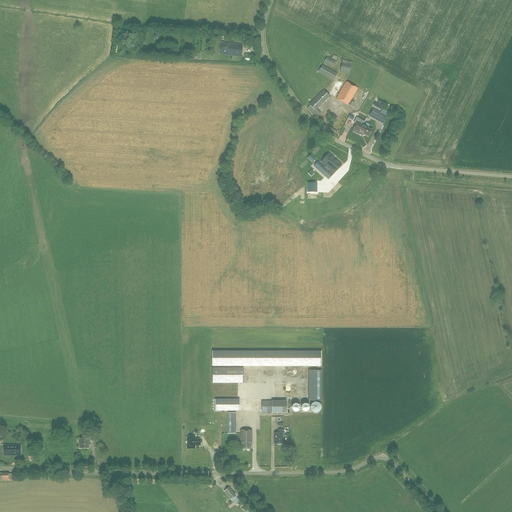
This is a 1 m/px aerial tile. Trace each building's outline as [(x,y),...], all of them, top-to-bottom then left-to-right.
[(241,57),(243,45),(221,42),(219,54),(241,57)] [(332,66),(335,62),(327,57),(324,62),(332,66)] [(349,73),(351,64),(342,62),(340,71),(349,73)] [(333,80),(337,73),(322,65),(318,72),(333,80)] [(352,107),(354,103),(351,101),(358,88),(346,82),(336,99),(348,105),(352,107)] [(317,109),(329,96),(323,90),(309,104),(310,106),(307,108),(317,118),(321,113),(317,109)] [(383,124),(387,117),(373,109),(369,116),(383,124)] [(356,124),(353,130),(354,130),(353,132),(359,135),(360,134),(361,134),(361,133),(369,137),(372,130),(365,127),(365,126),(363,124),(364,122),(357,118),(354,123),(356,124)] [(328,179),(341,165),(329,154),(321,163),(325,167),(325,168),(318,162),(314,166),(328,179)] [(354,168),(343,186),(352,191),(364,171),(362,170),(360,173),(354,168)] [(317,183),(314,183),(307,183),(307,192),(317,192),(317,183)] [(212,366),(272,366),(321,366),(321,351),(262,351),(212,351),(212,366)] [(308,367),(309,397),(321,397),(321,367),(308,367)] [(212,368),(212,372),(212,384),(243,383),(243,368),(212,368)] [(239,399),(215,399),(215,411),(240,411),(239,399)] [(262,412),(273,412),(272,401),(261,401),(262,412)] [(313,403),(312,404),(311,404),(311,405),(310,406),(310,407),(310,408),(310,409),(311,409),(311,410),(311,411),(312,411),(312,412),(313,412),(313,413),(314,413),(315,413),(316,413),(317,413),(318,413),(318,412),(319,412),(320,411),(320,410),(321,410),(321,409),(321,408),(321,407),(321,406),(321,405),(320,405),(320,404),(319,404),(319,403),(318,403),(317,402),(316,402),(315,402),(314,402),(313,403)] [(235,428),(227,428),(227,449),(235,449),(235,428)] [(251,444),(251,430),(241,430),(241,441),(242,441),(242,449),(250,449),(250,444),(251,444)] [(284,433),(284,430),(278,430),(278,433),(274,433),(274,444),(283,444),(283,433),(284,433)] [(187,437),(187,449),(195,449),(195,445),(196,445),(200,445),(200,439),(195,439),(195,437),(187,437)] [(89,443),(90,443),(89,438),(80,438),(80,448),(89,448),(89,443)] [(20,445),(4,446),(4,455),(20,455),(20,445)] [(230,499),(235,496),(228,488),(224,491),(230,499)]
